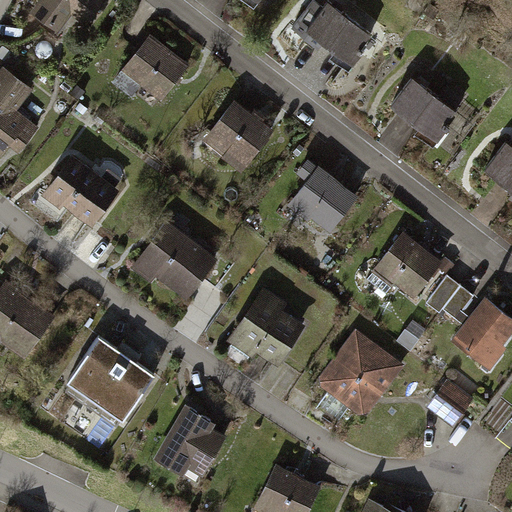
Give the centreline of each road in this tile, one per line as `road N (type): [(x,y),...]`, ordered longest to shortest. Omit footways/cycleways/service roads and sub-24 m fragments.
road 1 (residential): [(0,207),(60,263),(361,466),(435,473),(481,452)]
road 2 (residential): [(511,274),(165,0)]
